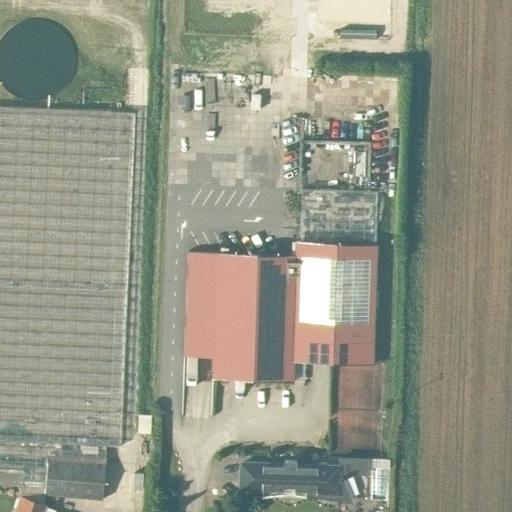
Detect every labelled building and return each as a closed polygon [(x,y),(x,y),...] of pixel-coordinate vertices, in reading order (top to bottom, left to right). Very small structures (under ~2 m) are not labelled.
[(266,254),(264,320),(373,323),(376,244),(295,241),(294,255),(266,254)] [(373,323),(264,320),(266,254),(216,252),(212,378),(292,381),(293,361),(372,364),(373,323)] [(22,467),(21,497),(44,505),(45,494),(47,495),(102,499),(105,457),(95,457),(97,406),(25,403),(22,467)] [(295,465),(296,460),(283,460),(283,464),(240,463),(239,489),(283,491),(284,488),(293,488),(293,492),(314,493),(314,497),(349,498),(342,480),(342,477),(338,477),(338,466),(295,465)] [(14,511),(54,511),(55,510),(47,507),(45,506),(45,505),(44,505),(21,497),(20,496),(14,511)]
